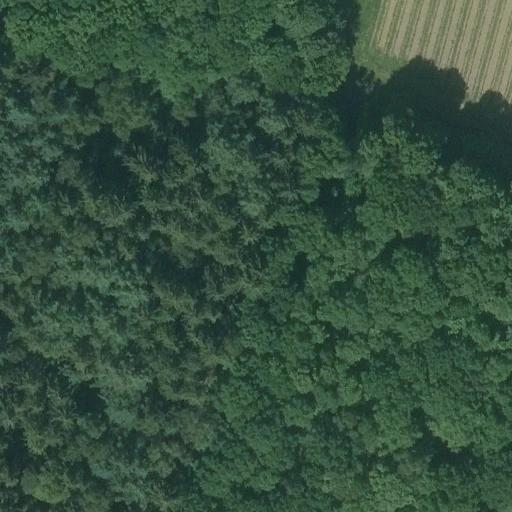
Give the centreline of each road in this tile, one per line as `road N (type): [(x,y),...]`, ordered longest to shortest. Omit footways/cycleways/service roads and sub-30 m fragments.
road 1 (track): [(159,511),(295,159),(316,79)]
road 2 (track): [(511,145),(316,79),(326,0)]
